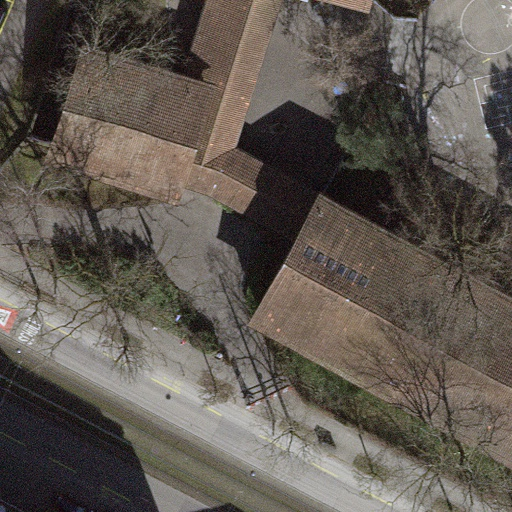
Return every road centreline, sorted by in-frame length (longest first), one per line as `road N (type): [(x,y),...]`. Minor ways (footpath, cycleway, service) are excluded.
road 1 (tertiary): [(379,511),(0,310)]
road 2 (tertiary): [(0,419),(171,511)]
